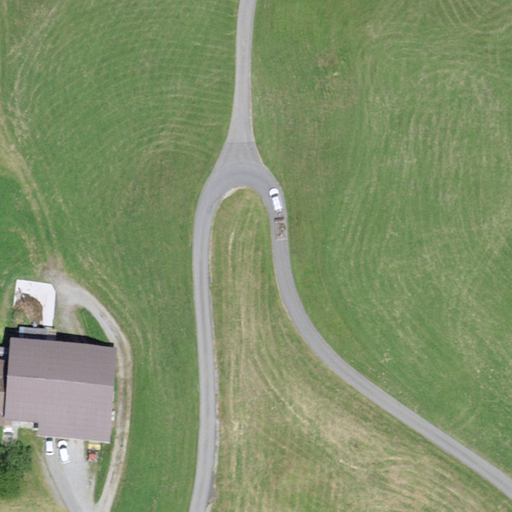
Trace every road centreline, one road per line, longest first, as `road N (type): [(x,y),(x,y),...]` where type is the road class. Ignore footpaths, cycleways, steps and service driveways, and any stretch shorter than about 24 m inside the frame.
road 1 (residential): [(239,166),(260,177),(273,201),(292,303),(324,353),(511,490)]
road 2 (residential): [(197,511),(208,420),(200,230),(213,193),(239,166)]
road 3 (residential): [(239,166),(248,0)]
